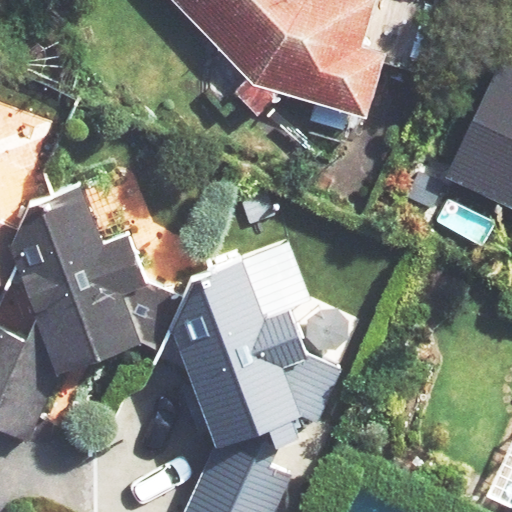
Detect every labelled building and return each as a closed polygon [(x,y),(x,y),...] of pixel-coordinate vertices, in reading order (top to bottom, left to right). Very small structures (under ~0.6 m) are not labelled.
[(171,0),(237,71),(221,89),(252,116),(273,92),(338,107),(361,112),(374,52),(351,47),(361,0),(171,0)] [(442,176),(511,212),(511,67),(502,62),(442,176)] [(25,200),(43,254),(0,267),(0,427),(32,435),(47,373),(79,362),(130,346),(114,298),(136,290),(116,231),(94,238),(76,183),(25,200)] [(275,308),(250,317),(230,259),(150,287),(204,442),(283,414),(266,365),(291,356),(275,308)] [(268,511),(284,475),(204,442),(174,511),(268,511)]
